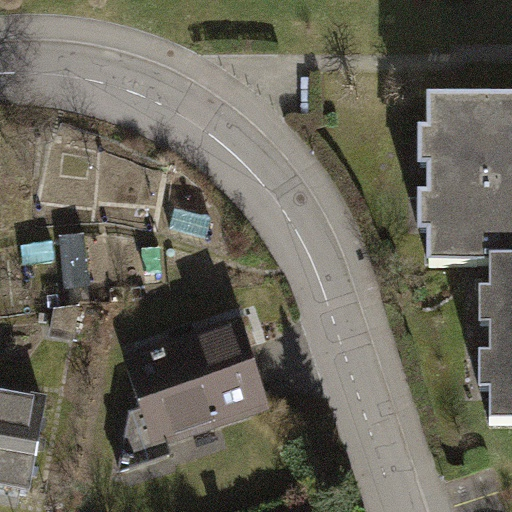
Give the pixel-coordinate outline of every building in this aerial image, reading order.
[(438,234),(437,268),(494,269),(511,268),(511,109),(438,109),(438,131),(425,131),(425,170),(438,170),(438,195),(425,195),(425,234),(438,234)] [(493,394),(493,427),(511,427),(511,268),(494,269),(494,290),(480,290),(480,329),(494,329),(493,355),(481,355),(481,394),(493,394)] [(54,309),(51,333),(77,336),(80,312),(54,309)] [(168,439),(275,406),(246,314),(128,350),(140,391),(118,473),(174,458),(168,439)] [(49,391),(0,381),(0,478),(31,485),(49,391)] [(269,511),(314,511),(310,499),(269,511)]
